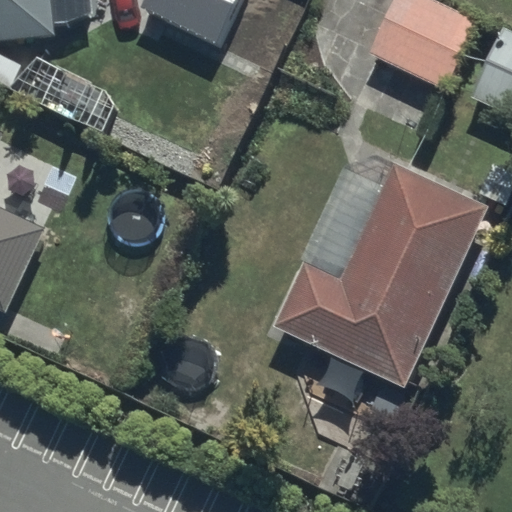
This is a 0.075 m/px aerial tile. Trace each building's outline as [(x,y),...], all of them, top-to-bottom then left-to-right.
[(0,0),(0,43),(63,37),(61,24),(100,21),(98,0),(0,0)] [(253,0),(158,0),(148,20),(226,57),(253,0)] [(485,22),(439,0),(399,0),(374,53),(451,91),(485,22)] [(511,28),(508,27),(475,97),(511,114),(511,28)] [(1,52),(0,53),(0,78),(107,136),(127,99),(44,54),(35,71),(1,52)] [(0,309),(12,316),(53,229),(0,203),(0,157),(15,127),(0,120),(0,309)] [(414,388),(494,210),(388,160),(355,170),(283,330),(414,388)]
